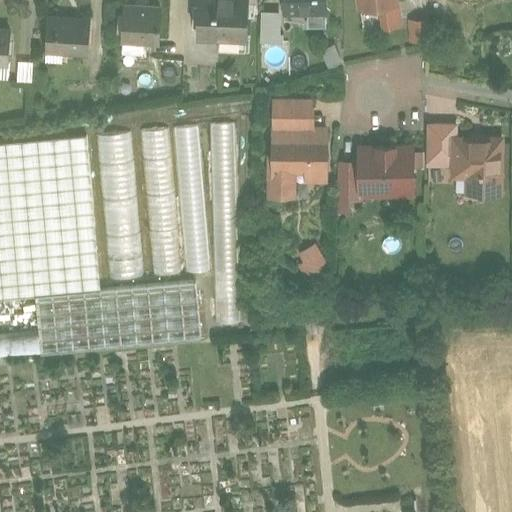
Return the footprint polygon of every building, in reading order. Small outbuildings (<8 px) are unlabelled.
[(157,0),(119,0),(118,38),(156,39),(157,0)] [(244,0),(194,0),(194,37),(244,37),(244,0)] [(324,0),(279,0),(280,8),(325,7),(324,0)] [(396,0),(356,0),(357,5),(375,2),(378,23),(400,20),(396,0)] [(87,11),(44,10),(42,49),(86,50),(87,11)] [(426,17),(405,19),(407,43),(428,41),(426,17)] [(311,95),(268,94),(268,151),(264,151),(263,195),(290,195),(293,173),(300,173),(300,179),(324,180),(325,123),(311,122),(311,95)] [(422,120),(423,166),(447,165),(447,177),(460,177),(461,191),(500,191),(500,132),(455,132),(454,119),(422,120)] [(212,120),(216,319),(241,319),(236,120),(212,120)] [(166,130),(137,132),(150,276),(179,273),(166,130)] [(127,133),(93,136),(105,279),(139,276),(127,133)] [(84,137),(0,143),(0,296),(31,294),(97,288),(84,137)] [(355,196),(411,195),(411,167),(411,148),(410,140),(354,141),(354,157),(355,196)] [(421,148),(411,148),(411,167),(422,167),(421,148)] [(355,196),(354,157),(335,157),(335,196),(355,196)] [(324,264),(312,242),(294,252),(299,262),(294,265),(300,276),(324,264)] [(97,288),(31,294),(36,354),(197,341),(192,281),(97,288)]
